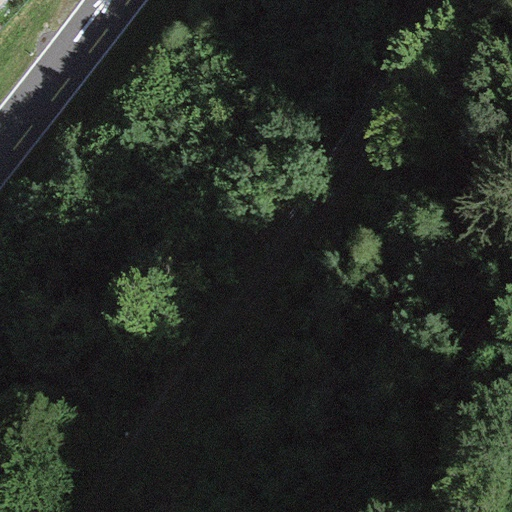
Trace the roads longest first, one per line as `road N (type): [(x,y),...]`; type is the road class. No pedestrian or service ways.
road 1 (track): [(433,0),(345,166),(163,412),(101,511)]
road 2 (primary): [(0,139),(106,0)]
